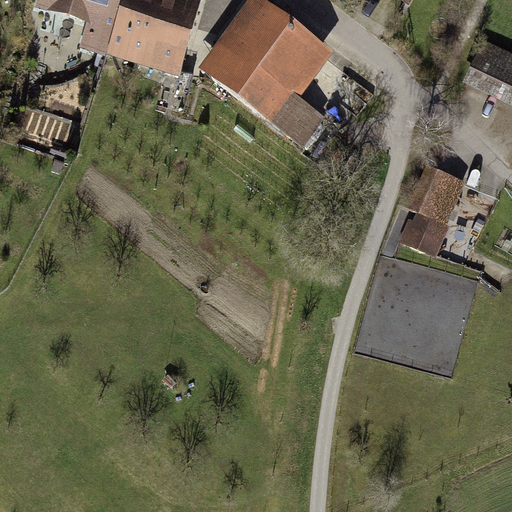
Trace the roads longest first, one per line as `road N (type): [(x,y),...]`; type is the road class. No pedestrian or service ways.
road 1 (track): [(405,85),(401,157),(338,356),(318,511)]
road 2 (track): [(405,85),(511,178)]
road 3 (residential): [(307,0),(405,85)]
